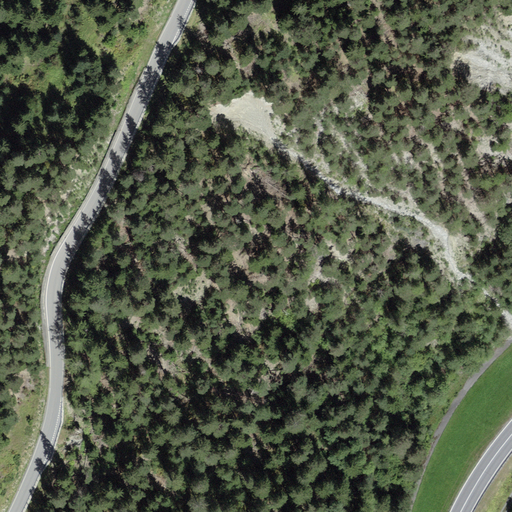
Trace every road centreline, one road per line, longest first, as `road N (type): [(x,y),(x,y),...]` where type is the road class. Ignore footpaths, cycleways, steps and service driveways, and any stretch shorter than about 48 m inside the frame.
road 1 (unclassified): [(14,511),(55,394),(53,282),(183,0)]
road 2 (track): [(511,339),(447,412),(405,511)]
